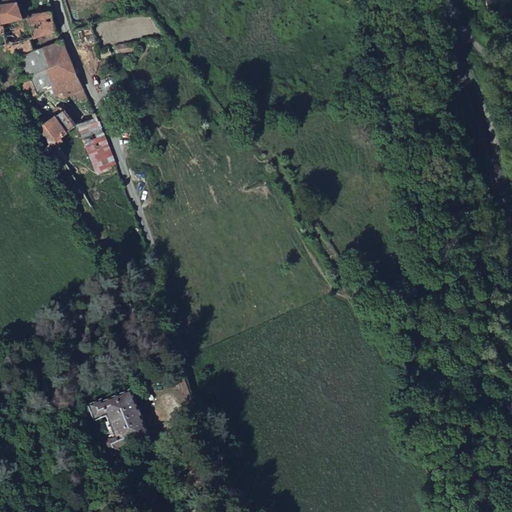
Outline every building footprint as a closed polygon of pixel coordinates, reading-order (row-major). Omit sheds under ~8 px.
[(35,2),(37,13),(52,13),(49,0),(35,2)] [(0,27),(5,26),(8,44),(10,57),(19,55),(33,51),(31,39),(56,31),(52,13),(37,13),(23,18),(20,3),(16,2),(11,3),(7,6),(8,7),(0,8),(0,27)] [(27,71),(30,75),(19,80),(16,90),(23,101),(55,89),(59,95),(63,97),(69,97),(83,90),(66,42),(20,58),(27,71)] [(61,113),(39,129),(51,149),(78,127),(68,110),(64,106),(63,105),(61,105),(60,106),(59,106),(59,108),(59,110),(61,113)] [(98,173),(117,167),(98,117),(79,125),(98,173)] [(150,442),(134,394),(104,404),(103,402),(90,407),(96,423),(107,419),(110,426),(108,427),(110,434),(114,433),(116,440),(103,443),(109,460),(123,455),(122,452),(150,442)]
